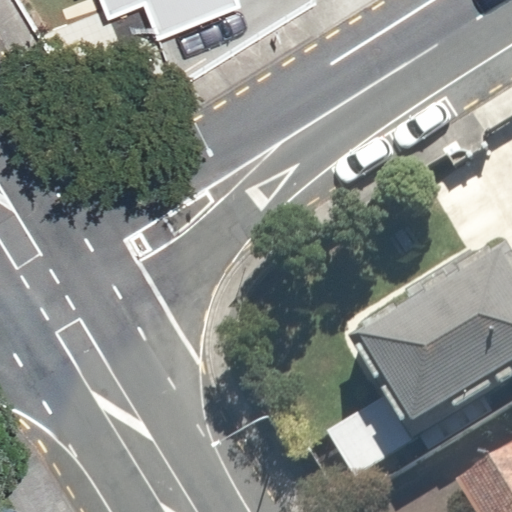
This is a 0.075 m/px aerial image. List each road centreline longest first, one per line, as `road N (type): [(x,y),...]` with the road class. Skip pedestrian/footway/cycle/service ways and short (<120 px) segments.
road 1 (residential): [(502,0),(44,278)]
road 2 (secondary): [(184,511),(44,278)]
